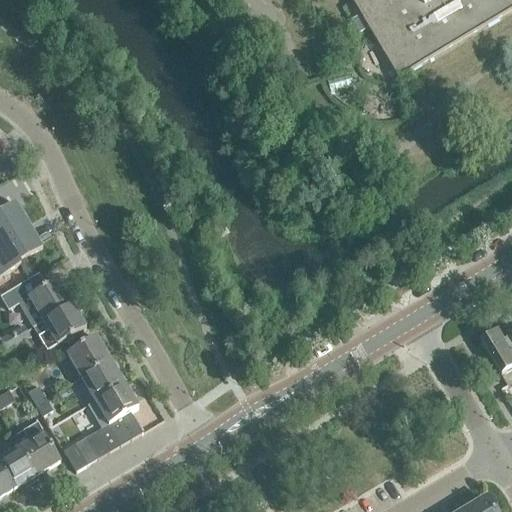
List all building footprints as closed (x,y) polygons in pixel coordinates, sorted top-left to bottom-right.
[(511,0),(350,0),(398,80),(511,12),(511,0)] [(0,277),(19,266),(28,281),(35,277),(25,260),(42,250),(15,205),(0,214),(0,277)] [(42,325),(71,308),(57,284),(17,307),(32,331),(42,325)] [(71,308),(42,325),(32,331),(46,355),(85,331),(71,308)] [(0,344),(6,354),(30,339),(23,329),(0,343),(0,344)] [(504,330),(496,335),(496,334),(480,344),(500,378),(511,370),(511,352),(506,343),(511,340),(504,330)] [(66,357),(80,381),(109,364),(95,340),(66,357)] [(94,405),(123,387),(109,364),(80,381),(94,405)] [(123,387),(94,405),(87,409),(100,432),(107,428),(120,449),(131,443),(142,436),(130,416),(138,411),(123,387)] [(42,420),(52,414),(38,390),(28,396),(42,420)] [(0,413),(15,404),(9,394),(0,399),(0,413)] [(15,444),(19,450),(37,480),(60,466),(37,427),(17,439),(19,442),(15,444)] [(96,435),(109,456),(120,449),(107,428),(100,432),(96,435)] [(109,456),(96,435),(85,441),(97,462),(109,456)] [(74,448),(86,469),(97,462),(85,441),(74,448)] [(75,475),(86,469),(74,448),(63,454),(75,475)] [(37,480),(19,450),(0,461),(0,472),(13,494),(13,495),(14,494),(13,494),(24,487),(26,491),(38,484),(36,481),(37,480)] [(0,501),(13,494),(0,472),(0,501)] [(466,511),(492,511),(485,500),(466,511)]
